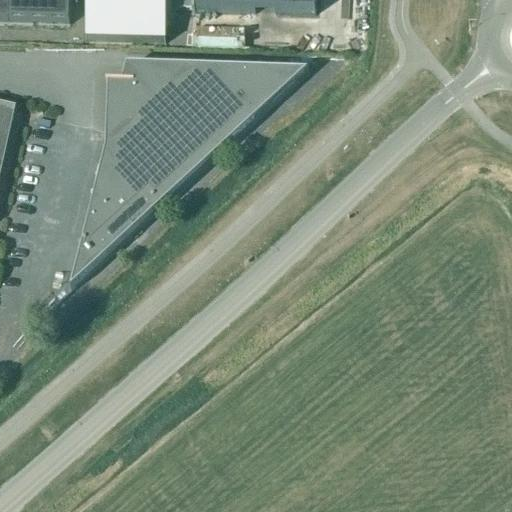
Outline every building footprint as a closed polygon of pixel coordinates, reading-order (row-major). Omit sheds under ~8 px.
[(0,0),(0,24),(70,27),(70,0),(0,0)] [(165,45),(166,0),(86,0),(86,43),(165,45)] [(192,0),(177,0),(177,12),(192,12),(192,0)] [(196,0),(196,14),(316,17),(316,9),(317,9),(316,0),(196,0)] [(71,294),(56,308),(57,309),(309,76),(126,69),(126,71),(127,71),(122,88),(107,88),(107,90),(108,90),(106,152),(71,294)] [(0,173),(13,113),(0,110),(0,173)]
